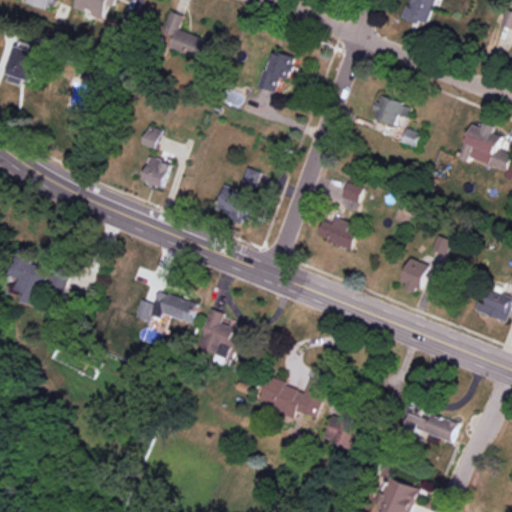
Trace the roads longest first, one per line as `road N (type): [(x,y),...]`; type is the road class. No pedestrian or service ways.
road 1 (tertiary): [(0,145),(151,225),(511,369)]
road 2 (residential): [(271,272),(370,0)]
road 3 (residential): [(264,0),(511,97)]
